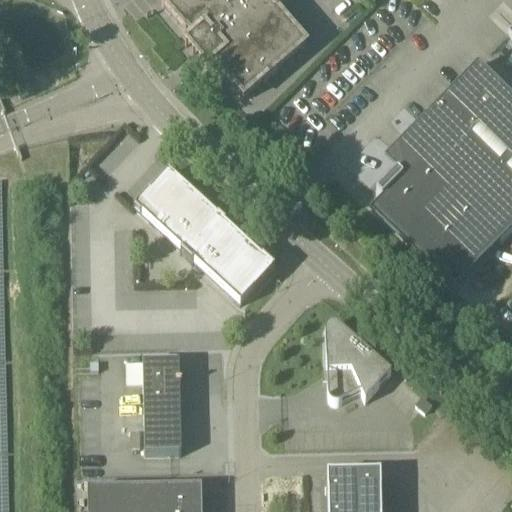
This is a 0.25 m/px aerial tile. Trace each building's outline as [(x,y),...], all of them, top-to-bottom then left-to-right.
[(233,28),(208,0),(169,0),(160,7),(185,36),(186,35),(203,54),(233,28)] [(208,0),(233,28),(265,0),(208,0)] [(265,0),(233,28),(274,76),(305,49),(275,14),(287,4),(282,0),(265,0)] [(218,74),(243,103),(274,76),(233,28),(203,54),(219,74),(218,74)] [(396,176),(375,197),(381,203),(382,203),(450,271),(487,234),(500,247),(511,234),(511,102),(477,68),(417,129),(430,142),(396,176)] [(92,166),(105,178),(137,142),(123,130),(92,166)] [(261,263),(168,177),(135,213),(181,255),(180,257),(192,268),(193,267),(239,309),(253,295),(254,296),(274,274),(262,262),(261,263)] [(195,304),(194,289),(144,291),(145,306),(195,304)] [(391,377),(378,366),(338,330),(336,329),(334,328),(331,328),(329,329),(327,330),(326,332),(325,334),(324,337),(327,403),(328,406),(330,408),(331,409),(333,410),(335,410),(338,409),(361,398),(364,407),(365,407),(391,377)] [(142,367),(144,460),(181,459),(179,367),(142,367)] [(424,418),(431,410),(421,402),(415,409),(424,418)] [(327,511),(380,511),(380,478),(376,478),(376,479),(330,480),(330,479),(326,479),(327,497),(327,511)] [(201,511),(201,492),(87,495),(87,511),(201,511)]
